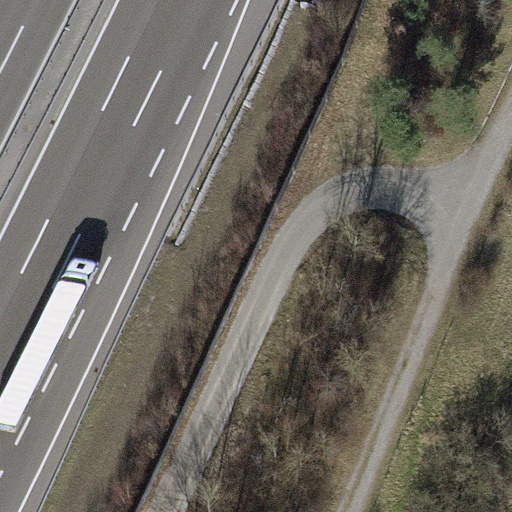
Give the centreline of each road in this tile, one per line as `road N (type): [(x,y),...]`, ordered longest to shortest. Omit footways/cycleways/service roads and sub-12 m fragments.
road 1 (track): [(165,511),(285,248),(314,211),(350,189),(400,184),(479,193)]
road 2 (track): [(511,120),(350,511)]
road 3 (motorway): [(0,360),(179,0)]
